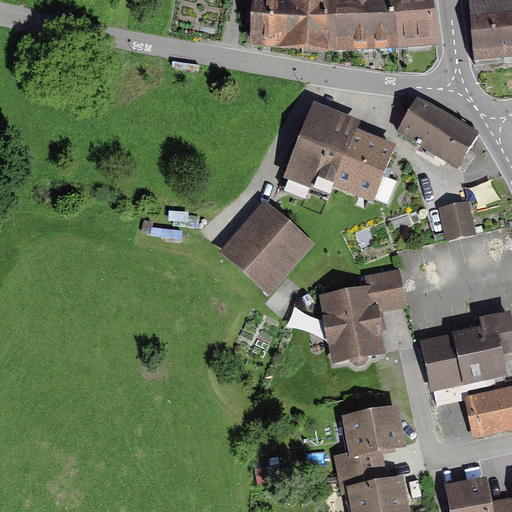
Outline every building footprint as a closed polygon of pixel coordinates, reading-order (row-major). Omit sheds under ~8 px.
[(251,0),(250,42),(337,50),(337,48),(440,43),(434,0),(251,0)] [(511,0),(470,0),(475,58),(511,55),(511,0)] [(417,96),(397,131),(459,167),(479,132),(417,96)] [(362,119),(314,100),(284,176),(330,194),(334,184),(375,200),(398,142),(359,127),(362,119)] [(381,200),(392,202),(397,179),(386,177),(381,200)] [(266,198),(219,250),(270,295),(317,243),(266,198)] [(471,201),(439,208),(447,241),(478,234),(471,201)] [(318,294),(332,364),(387,353),(379,313),(408,307),(401,269),(365,276),(367,284),(318,294)] [(453,333),(422,339),(432,389),(511,373),(511,315),(511,310),(481,316),(482,324),(452,330),(453,333)] [(511,385),(464,396),(474,437),(511,429),(511,385)] [(398,404),(343,414),(350,452),(334,455),(337,473),(386,465),(383,448),(405,444),(398,404)] [(280,464),(255,468),(258,486),(283,482),(280,464)] [(342,494),(349,493),(352,511),(410,511),(403,474),(388,477),(386,465),(337,473),(342,494)] [(488,475),(445,483),(450,511),(508,511),(506,499),(492,502),(488,475)]
